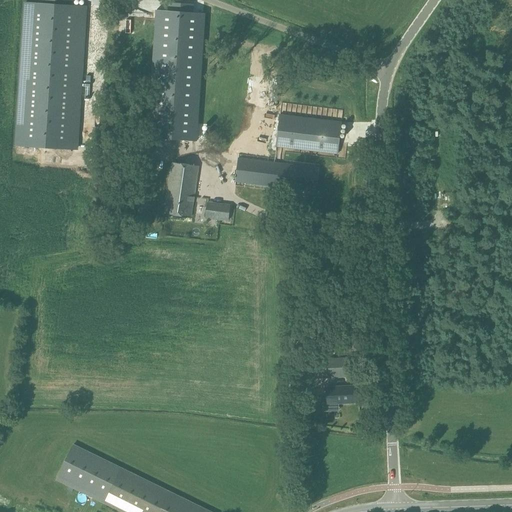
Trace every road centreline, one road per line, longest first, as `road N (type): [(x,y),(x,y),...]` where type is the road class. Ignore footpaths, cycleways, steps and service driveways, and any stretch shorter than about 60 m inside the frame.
road 1 (tertiary): [(396,508),(380,113),(386,72)]
road 2 (unclassified): [(386,72),(205,0)]
